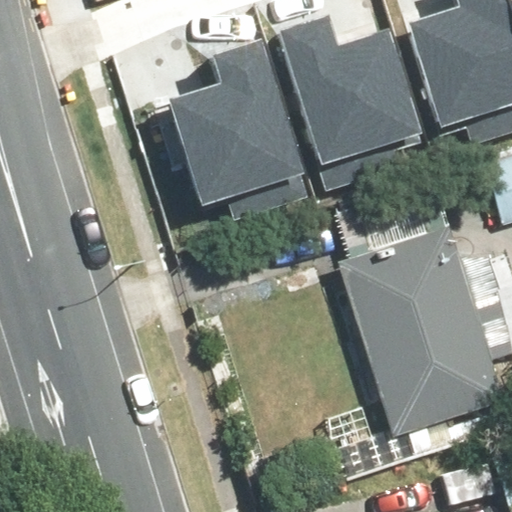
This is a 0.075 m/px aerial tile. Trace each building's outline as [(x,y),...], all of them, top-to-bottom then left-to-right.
[(431,0),(399,10),(437,134),(511,110),(511,28),(503,0),(431,0)] [(320,179),(418,146),(375,24),(321,42),(313,21),(271,35),(320,179)] [(159,95),(201,217),(298,184),(249,40),(206,54),(214,76),(159,95)] [(511,142),(467,157),(489,228),(511,220),(511,142)] [(436,188),(306,229),(373,439),(503,399),(436,188)] [(511,511),(511,432),(478,442),(496,511),(511,511)]
